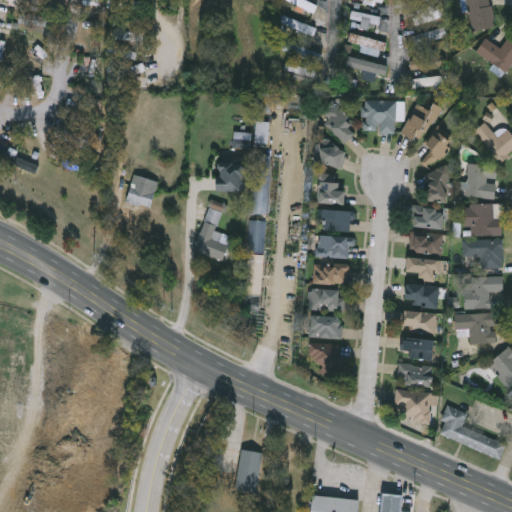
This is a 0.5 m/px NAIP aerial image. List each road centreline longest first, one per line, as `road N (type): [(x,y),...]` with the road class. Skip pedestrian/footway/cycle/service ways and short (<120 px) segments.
road 1 (secondary): [(511,500),(204,366),(0,244)]
road 2 (residential): [(364,435),(391,175)]
road 3 (residential): [(204,366),(160,459),(149,511)]
